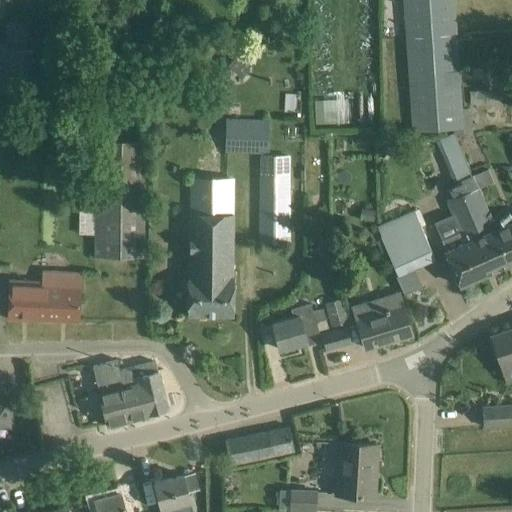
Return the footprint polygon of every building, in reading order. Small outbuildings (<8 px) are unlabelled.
[(403,0),(413,133),(463,129),(453,0),(403,0)] [(182,36),(165,37),(166,61),(182,60),(182,36)] [(0,48),(0,54),(0,97),(31,98),(33,40),(11,39),(11,48),(0,48)] [(316,116),(344,113),(343,97),(314,100),(316,116)] [(268,120),(229,119),(228,154),(261,154),(262,244),(290,244),(291,155),(267,154),(268,120)] [(146,140),(98,140),(97,258),(145,259),(146,140)] [(472,175),(440,188),(452,215),(434,223),(446,252),(445,252),(460,286),(507,265),(499,247),(490,250),(483,236),(486,235),(479,218),(488,214),(472,175)] [(233,316),(234,277),(233,277),(234,214),(233,214),(234,181),(191,180),(190,214),(189,276),(188,276),(187,316),(233,316)] [(414,210),(377,226),(398,275),(434,259),(414,210)] [(511,263),(511,223),(495,231),(488,214),(479,218),(486,235),(483,236),(490,250),(499,247),(507,265),(511,263)] [(78,322),(80,272),(43,271),(42,282),(9,280),(7,319),(78,322)] [(411,334),(405,315),(399,294),(353,308),(365,348),(411,334)] [(342,299),(327,303),(333,327),(348,322),(342,299)] [(302,326),(326,319),(323,309),(313,312),(311,304),(291,309),(293,317),(272,323),(280,350),(307,342),(302,326)] [(326,319),(317,322),(315,322),(318,331),(328,328),(326,319)] [(347,327),(321,334),(325,349),(351,342),(347,327)] [(507,383),(511,381),(511,327),(490,336),(507,383)] [(93,366),(107,422),(108,425),(168,410),(158,371),(157,371),(155,362),(120,370),(118,360),(93,366)] [(0,427),(11,427),(10,399),(0,399),(0,427)] [(483,427),(511,425),(511,405),(482,407),(483,427)] [(294,451),(293,446),(289,427),(225,441),(230,464),(294,451)] [(338,443),(336,494),(371,496),(372,465),(376,466),(378,445),(338,443)] [(183,476),(154,483),(161,509),(161,511),(190,511),(188,502),(190,501),(183,476)] [(288,490),(287,510),(315,511),(316,491),(288,490)] [(125,511),(120,492),(94,499),(97,511),(125,511)]
